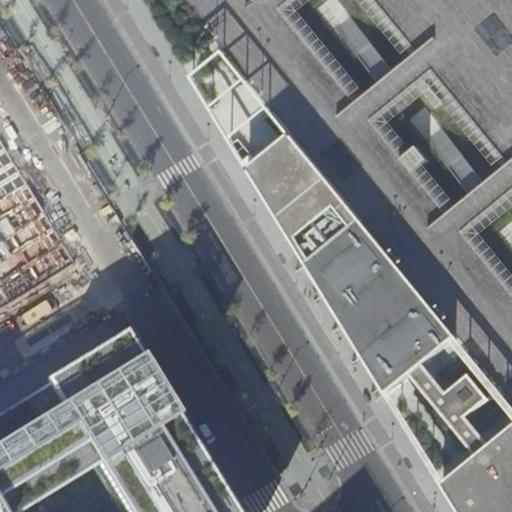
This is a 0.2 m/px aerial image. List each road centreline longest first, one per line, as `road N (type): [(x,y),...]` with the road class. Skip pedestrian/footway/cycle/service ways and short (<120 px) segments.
road 1 (tertiary): [(379,502),(73,0)]
road 2 (tertiary): [(0,65),(131,280)]
